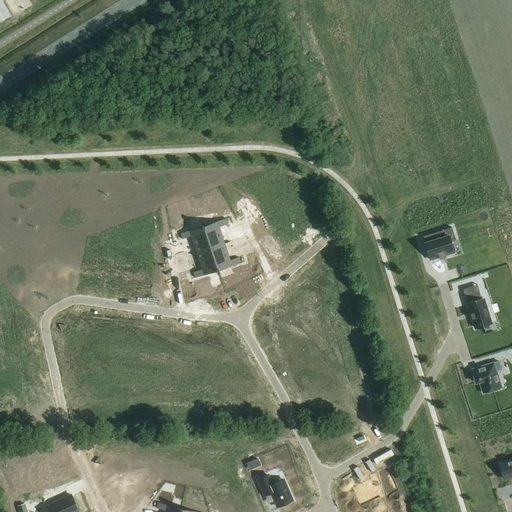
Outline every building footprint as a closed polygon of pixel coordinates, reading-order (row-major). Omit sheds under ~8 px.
[(215,200),(213,193),(197,199),(200,206),(203,204),(215,200)] [(178,218),(172,220),(175,230),(181,228),(178,218)] [(204,226),(203,226),(211,249),(225,244),(220,228),(228,225),(226,219),(205,226),(204,226)] [(203,227),(181,234),(183,240),(191,237),(197,253),(211,249),(203,226),(202,226),(203,227)] [(439,257),(439,259),(446,257),(445,255),(454,252),(451,242),(456,241),(452,228),(433,234),(435,240),(426,243),(428,248),(427,248),(430,260),(439,257)] [(225,244),(211,249),(218,272),(219,271),(241,263),(239,258),(230,261),(225,244)] [(202,270),(193,273),(195,278),(217,271),(217,272),(218,272),(211,249),(197,253),(202,270)] [(338,275),(333,260),(323,263),(328,278),(338,275)] [(323,302),(322,283),(290,285),(291,304),(323,302)] [(479,292),(465,297),(475,329),(491,324),(484,300),(482,301),(479,292)] [(91,318),(79,326),(91,344),(93,347),(105,339),(91,318)] [(76,323),(64,331),(79,353),(91,344),(79,326),(76,323)] [(499,362),(472,370),(475,378),(478,377),(483,393),(501,388),(496,372),(501,370),(499,362)] [(341,373),(309,375),(310,391),(342,389),(341,373)] [(79,387),(70,389),(74,406),(96,402),(93,385),(84,387),(84,389),(80,390),(79,387)] [(108,467),(117,480),(120,478),(136,467),(127,454),(108,467)] [(511,476),(511,459),(499,464),(504,479),(511,476)] [(148,478),(139,465),(136,467),(120,478),(129,491),(148,478)] [(378,498),(391,491),(380,472),(367,479),(369,483),(376,496),(378,498)] [(268,476),(258,480),(265,496),(272,493),(275,501),(278,507),(292,501),(284,480),(272,485),(268,476)] [(369,483),(351,493),(358,506),(376,496),(369,483)] [(245,511),(239,486),(224,489),(229,511),(245,511)] [(71,496),(46,507),(48,511),(78,511),(79,511),(71,496)] [(158,503),(157,508),(165,511),(180,511),(182,508),(181,508),(180,508),(158,503)]
